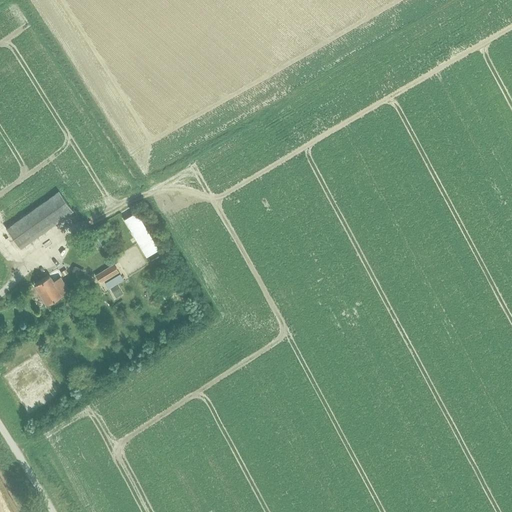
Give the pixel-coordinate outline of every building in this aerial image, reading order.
[(58,192),(6,230),(19,249),(72,211),(58,192)] [(134,213),(124,219),(146,257),(157,250),(159,249),(136,212),(134,213)] [(101,226),(88,233),(91,237),(103,230),(101,226)] [(99,284),(117,273),(112,265),(94,277),(99,284)] [(120,275),(105,284),(109,290),(123,281),(120,275)] [(49,277),(34,287),(46,306),(61,297),(68,292),(60,279),(52,283),(49,277)] [(110,290),(114,296),(121,292),(117,285),(110,290)] [(107,360),(100,366),(102,369),(109,364),(107,360)]
